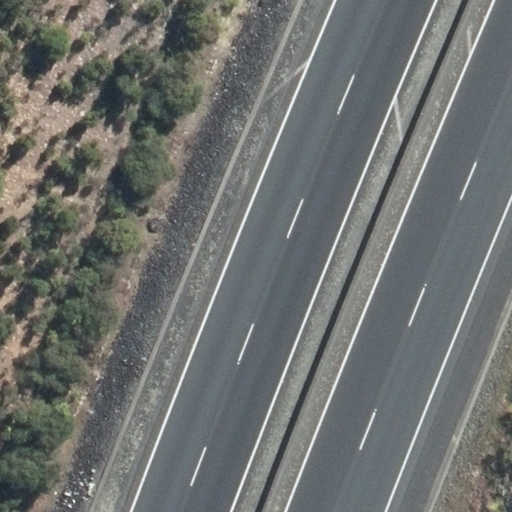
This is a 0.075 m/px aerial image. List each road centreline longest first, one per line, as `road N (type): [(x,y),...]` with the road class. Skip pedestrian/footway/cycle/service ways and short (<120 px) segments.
road 1 (motorway): [(181,511),(387,0)]
road 2 (motorway): [(511,80),(338,511)]
